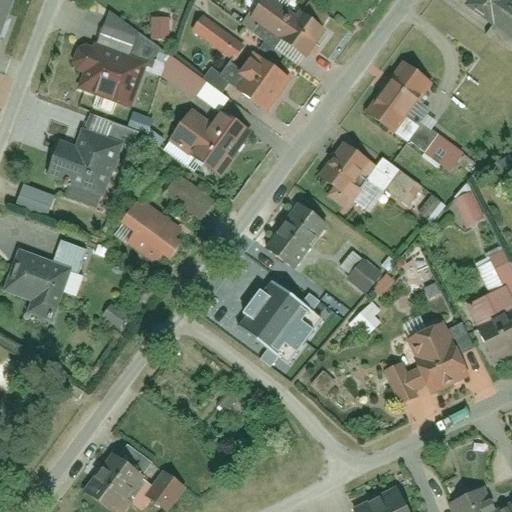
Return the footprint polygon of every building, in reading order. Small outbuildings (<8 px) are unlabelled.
[(0,0),(0,45),(16,3),(8,0),(0,0)] [(511,0),(472,0),(470,4),(511,34),(511,0)] [(293,23),(262,4),(248,25),(306,62),(324,35),(297,18),(293,23)] [(244,49),(202,20),(191,36),(233,66),(244,49)] [(168,23),(150,23),(150,45),(168,44),(168,23)] [(145,69),(95,54),(93,63),(81,60),(76,78),(84,80),(78,97),(93,101),(92,104),(130,116),(145,69)] [(157,73),(218,115),(229,99),(168,57),(157,73)] [(407,59),(370,110),(402,133),(425,102),(439,82),(407,59)] [(288,85),(262,68),(257,75),(248,69),(237,85),(242,88),(235,98),(265,118),(288,85)] [(425,102),(402,133),(413,142),(415,140),(428,122),(436,110),(425,102)] [(133,114),(128,127),(146,135),(151,122),(133,114)] [(249,138),(219,118),(211,131),(191,118),(171,147),(221,180),(249,138)] [(428,122),(415,140),(455,169),(468,151),(428,122)] [(119,151),(79,137),(73,155),(59,149),(46,184),(100,203),(119,151)] [(349,142),(324,176),(338,187),(332,197),(351,210),(357,201),(383,166),(349,142)] [(383,166),(357,201),(373,213),(390,189),(404,169),(389,158),(383,166)] [(429,187),(404,169),(390,189),(415,207),(429,187)] [(177,176),(164,195),(200,220),(213,201),(177,176)] [(459,200),(469,226),(488,218),(477,192),(459,200)] [(53,203),(22,193),(15,214),(47,224),(53,203)] [(433,200),(422,215),(431,222),(443,207),(433,200)] [(268,249),(299,271),(332,225),(301,203),(268,249)] [(181,235),(138,206),(113,242),(155,271),(161,264),(168,269),(180,252),(176,248),(181,235)] [(71,274),(17,257),(2,301),(29,310),(25,323),(52,332),(71,274)] [(351,279),(368,295),(387,275),(370,259),(351,279)] [(511,290),(511,260),(500,267),(509,286),(511,290)] [(281,362),(290,350),(298,356),(315,333),(307,327),(316,315),(272,283),(264,295),(261,293),(244,316),(247,318),(238,330),(281,362)] [(511,290),(509,286),(472,305),(484,328),(511,313),(511,290)] [(369,305),(351,323),(366,338),(384,321),(369,305)] [(511,313),(484,328),(502,364),(511,358),(511,313)] [(438,396),(475,377),(465,356),(452,331),(448,323),(411,341),(424,367),(432,384),(438,396)] [(452,331),(465,356),(480,349),(467,323),(452,331)] [(420,390),(432,384),(424,367),(412,373),(407,363),(387,372),(405,406),(423,397),(420,390)] [(316,381),(328,393),(341,382),(329,369),(316,381)] [(91,493),(115,511),(126,511),(152,480),(120,455),(91,493)] [(171,470),(152,495),(173,511),(174,511),(194,487),(171,470)] [(361,511),(416,511),(404,486),(359,507),(361,511)] [(458,511),(457,511),(500,511),(493,495),(458,511)]
